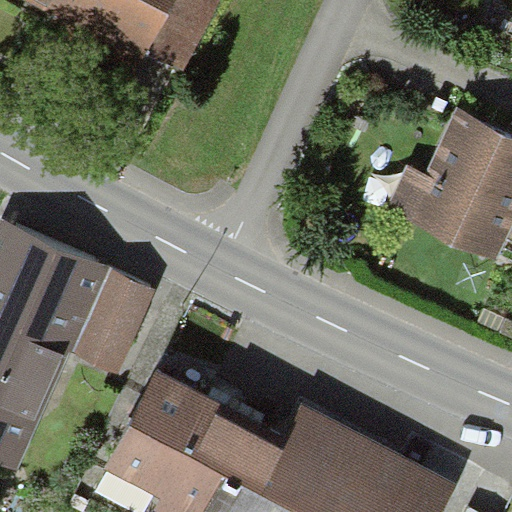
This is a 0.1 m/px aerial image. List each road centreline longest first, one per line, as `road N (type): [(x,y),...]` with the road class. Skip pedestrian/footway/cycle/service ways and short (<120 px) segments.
road 1 (secondary): [(222,271),(511,405)]
road 2 (residential): [(222,271),(345,0)]
road 3 (secondary): [(0,149),(222,271)]
